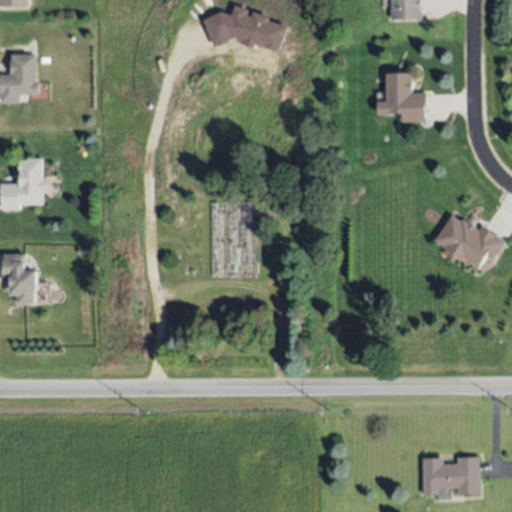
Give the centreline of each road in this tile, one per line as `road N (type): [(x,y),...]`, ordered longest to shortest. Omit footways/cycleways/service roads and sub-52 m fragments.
road 1 (tertiary): [(511,386),(0,391)]
road 2 (residential): [(511,188),(490,167),(478,138),(475,0)]
